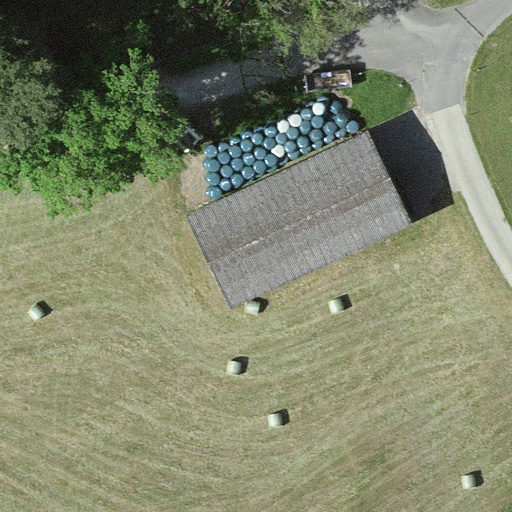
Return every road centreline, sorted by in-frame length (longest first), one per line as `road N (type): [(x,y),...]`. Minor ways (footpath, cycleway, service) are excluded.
road 1 (track): [(459,61),(371,50),(245,74),(0,148)]
road 2 (unclassified): [(511,259),(446,131),(466,23),(494,0)]
